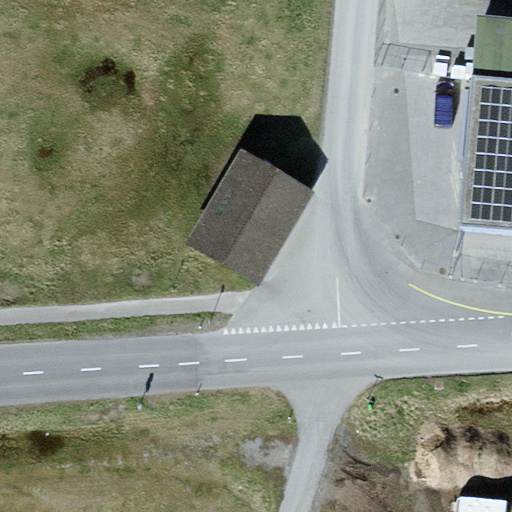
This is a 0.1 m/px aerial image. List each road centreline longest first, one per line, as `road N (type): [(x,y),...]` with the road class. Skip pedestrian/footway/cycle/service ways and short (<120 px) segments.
road 1 (unclassified): [(511,341),(0,374)]
road 2 (track): [(334,355),(293,511)]
